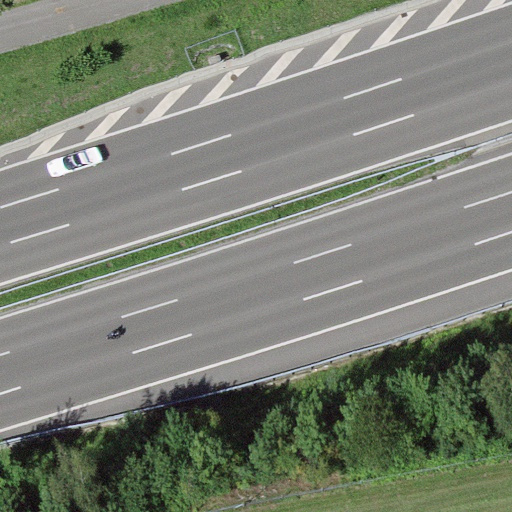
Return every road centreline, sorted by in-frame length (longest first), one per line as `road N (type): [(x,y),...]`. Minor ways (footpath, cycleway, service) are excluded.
road 1 (motorway): [(0,385),(511,213)]
road 2 (motorway): [(511,63),(0,228)]
road 3 (unclassified): [(0,32),(116,0)]
